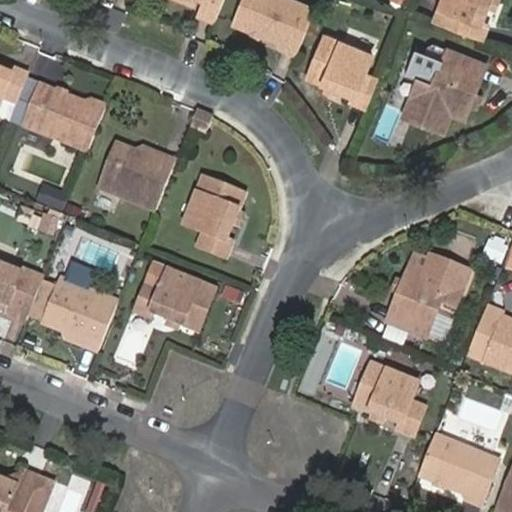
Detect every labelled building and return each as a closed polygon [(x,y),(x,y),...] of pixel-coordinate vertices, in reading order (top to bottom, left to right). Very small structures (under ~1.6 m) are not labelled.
[(213,21),(221,0),(180,0),(189,4),(190,0),(203,0),(198,15),(213,21)] [(295,55),(313,10),(287,0),(243,0),(234,24),(251,30),(259,34),(283,43),(280,49),(295,55)] [(453,32),(479,43),(484,29),(478,26),(485,9),(489,0),(442,0),(437,11),(458,20),(453,32)] [(495,1),(492,0),(489,0),(485,9),(491,11),(495,1)] [(352,101),(367,108),(377,80),(363,75),(370,54),(325,36),(309,77),(327,84),(336,88),(355,95),(352,101)] [(401,118),(441,134),(448,115),(462,121),(468,105),(472,96),(483,67),(445,52),(441,62),(413,51),(403,78),(416,83),(401,118)] [(0,107),(5,96),(19,101),(29,75),(15,69),(13,75),(0,70),(0,107)] [(42,85),(28,79),(19,101),(12,119),(26,125),(42,85)] [(336,88),(327,84),(324,90),(334,94),(336,88)] [(89,150),(107,106),(91,100),(89,104),(67,95),(58,91),(42,85),(26,125),(89,150)] [(59,86),(58,91),(67,95),(69,90),(59,86)] [(0,107),(0,114),(12,119),(19,101),(5,96),(0,107)] [(474,108),(478,98),(472,96),(468,105),(474,108)] [(188,129),(182,145),(200,152),(206,136),(199,133),(188,129)] [(102,186),(156,208),(176,159),(146,146),(142,152),(120,143),(102,186)] [(233,224),(237,215),(245,195),(205,179),(186,225),(205,233),(199,247),(226,257),(232,243),(226,241),(233,224)] [(71,195),(45,185),(38,203),(64,214),(71,195)] [(33,229),(53,237),(61,219),(41,210),(33,229)] [(242,217),(237,215),(233,224),(238,226),(242,217)] [(416,257),(410,271),(424,277),(430,262),(416,257)] [(405,285),(401,294),(389,324),(427,339),(441,304),(456,309),(470,273),(432,259),(430,262),(424,277),(410,271),(405,285)] [(26,325),(44,280),(0,262),(0,308),(12,313),(10,318),(26,325)] [(171,319),(181,323),(199,331),(206,313),(215,291),(169,272),(162,290),(148,285),(137,312),(151,318),(154,312),(171,319)] [(66,339),(99,352),(119,303),(62,281),(46,323),(69,332),(66,339)] [(395,291),(401,294),(405,285),(398,283),(395,291)] [(178,329),(181,323),(171,319),(169,325),(178,329)] [(511,321),(505,319),(487,363),(511,373),(511,321)] [(376,414),(385,417),(402,424),(400,430),(414,436),(425,409),(411,403),(419,384),(373,366),(363,390),(357,406),(376,414)] [(382,423),(385,417),(376,414),(373,420),(382,423)] [(498,463),(434,438),(419,475),(434,482),(443,485),(468,495),(465,500),(481,506),(498,463)] [(511,471),(495,511),(510,511),(511,511),(511,471)] [(5,481),(0,478),(0,511),(26,511),(40,479),(24,472),(22,476),(17,486),(5,481)] [(22,476),(5,481),(17,486),(22,476)] [(44,511),(56,485),(40,479),(26,511),(44,511)] [(97,481),(86,511),(102,511),(111,486),(97,481)] [(442,490),(443,485),(434,482),(432,487),(442,490)]
